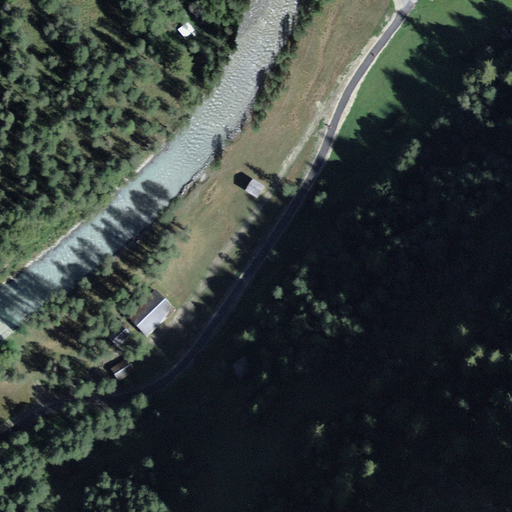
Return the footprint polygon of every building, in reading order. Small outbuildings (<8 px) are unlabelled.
[(511,26),(509,22),(496,30),(504,41),(511,35),(511,26)] [(265,187),(251,179),(243,190),(257,199),(265,187)] [(175,310),(154,288),(126,315),(147,337),(175,310)] [(131,334),(120,323),(118,324),(107,335),(118,346),(131,334)] [(243,357),(230,366),(239,379),(253,370),(243,357)] [(128,362),(113,373),(120,382),(135,372),(128,362)]
